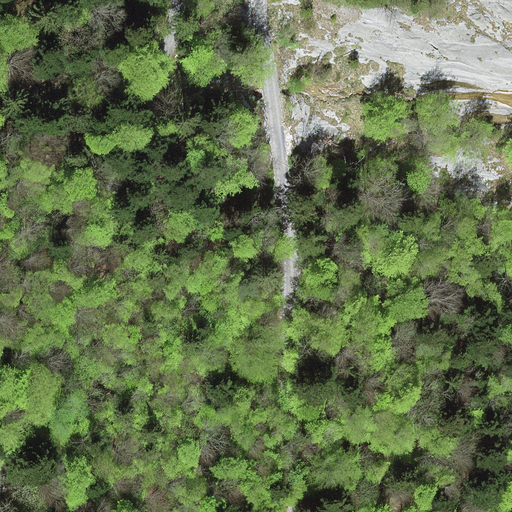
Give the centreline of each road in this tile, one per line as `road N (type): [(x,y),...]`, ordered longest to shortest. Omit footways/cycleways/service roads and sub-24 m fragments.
road 1 (track): [(179,0),(129,163),(0,483)]
road 2 (track): [(296,511),(284,393),(290,269),(263,0)]
